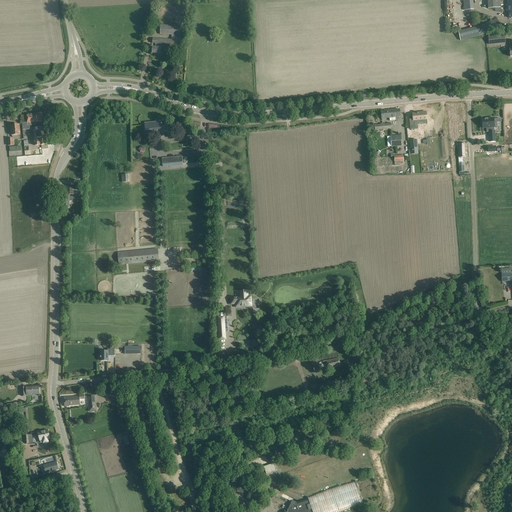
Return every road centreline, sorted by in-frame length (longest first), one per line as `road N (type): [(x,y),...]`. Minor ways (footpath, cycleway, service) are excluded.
road 1 (unclassified): [(54,385),(478,310)]
road 2 (tertiary): [(468,95),(251,115),(212,114),(152,95)]
road 3 (tertiary): [(69,151),(56,176),(54,385)]
road 4 (unclassified): [(478,310),(468,95)]
